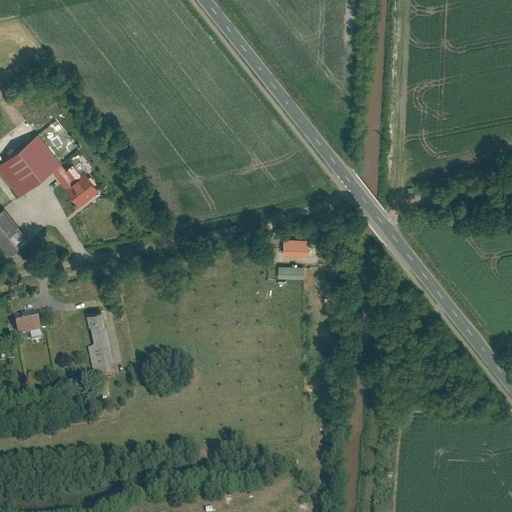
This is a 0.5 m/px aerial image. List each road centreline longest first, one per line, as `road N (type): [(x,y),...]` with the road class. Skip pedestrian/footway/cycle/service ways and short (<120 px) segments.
road 1 (unclassified): [(0,271),(317,206),(342,194),(348,180)]
road 2 (tertiary): [(511,389),(348,180)]
road 3 (tertiary): [(348,180),(203,0)]
road 4 (track): [(385,231),(402,207),(511,184)]
